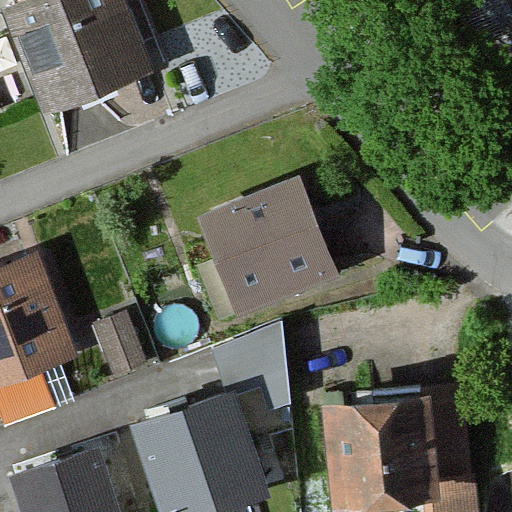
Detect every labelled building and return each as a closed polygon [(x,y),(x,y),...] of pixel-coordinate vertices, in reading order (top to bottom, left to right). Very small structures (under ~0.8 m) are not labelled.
[(150,66),(123,0),(0,0),(0,15),(37,110),(150,66)] [(297,175),(198,215),(237,311),(336,271),(297,175)] [(0,383),(73,357),(34,251),(0,263),(0,383)] [(143,362),(124,314),(91,327),(110,375),(143,362)] [(461,475),(455,386),(326,395),(333,504),(417,498),(417,511),(470,511),(468,474),(461,475)] [(191,511),(263,487),(230,391),(133,425),(163,511),(191,511)] [(117,511),(97,447),(10,475),(22,511),(117,511)]
